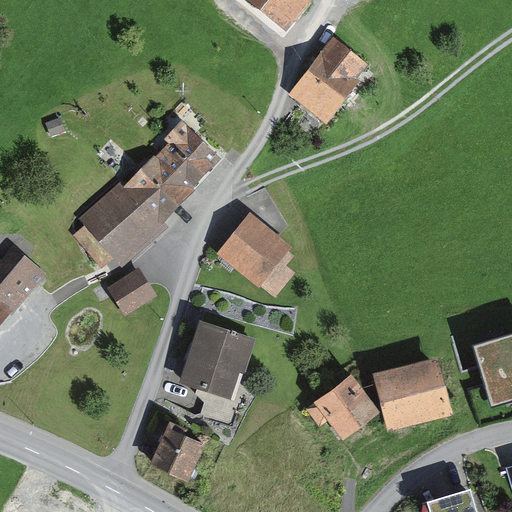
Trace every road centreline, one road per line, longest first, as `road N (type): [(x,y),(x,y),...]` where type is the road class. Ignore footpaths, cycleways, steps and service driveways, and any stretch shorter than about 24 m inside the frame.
road 1 (track): [(236,195),(192,239),(188,292),(111,511)]
road 2 (track): [(511,41),(388,133),(236,195)]
road 3 (track): [(236,195),(333,0)]
road 4 (tertiary): [(0,439),(151,511)]
road 5 (residential): [(377,511),(434,460),(511,430)]
road 6 (track): [(349,511),(357,463),(368,448),(423,428)]
